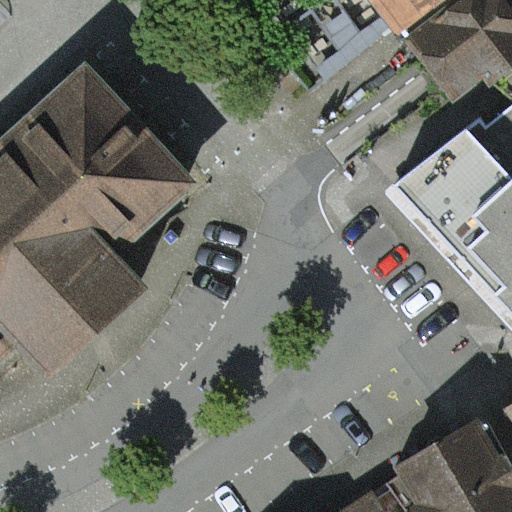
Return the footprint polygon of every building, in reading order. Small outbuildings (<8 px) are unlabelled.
[(381,0),(411,37),(460,0),(381,0)] [(511,12),(503,0),(460,0),(411,37),(454,99),(485,75),(493,83),(511,68),(511,12)] [(86,76),(0,154),(0,355),(19,338),(50,370),(96,328),(138,290),(107,256),(186,182),(86,76)] [(511,109),(485,129),(478,123),(395,188),(511,315),(511,109)] [(402,474),(386,483),(388,488),(406,511),(511,511),(511,467),(488,424),(479,430),(477,425),(400,468),(402,474)] [(406,511),(388,488),(350,511),(406,511)]
